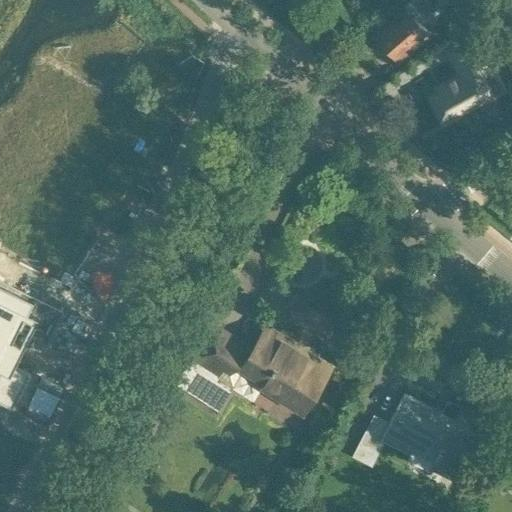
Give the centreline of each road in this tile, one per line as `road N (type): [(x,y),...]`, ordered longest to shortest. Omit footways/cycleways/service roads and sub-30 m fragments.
road 1 (residential): [(281,68),(64,511)]
road 2 (tertiary): [(433,207),(281,68)]
